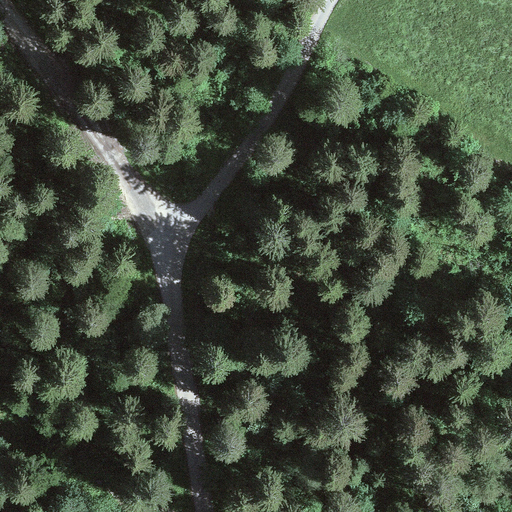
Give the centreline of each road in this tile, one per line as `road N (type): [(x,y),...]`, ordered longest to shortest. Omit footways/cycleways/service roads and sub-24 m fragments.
road 1 (unclassified): [(3,0),(170,252)]
road 2 (unclassified): [(330,0),(293,73),(170,252)]
road 3 (unclassified): [(170,252),(205,511)]
